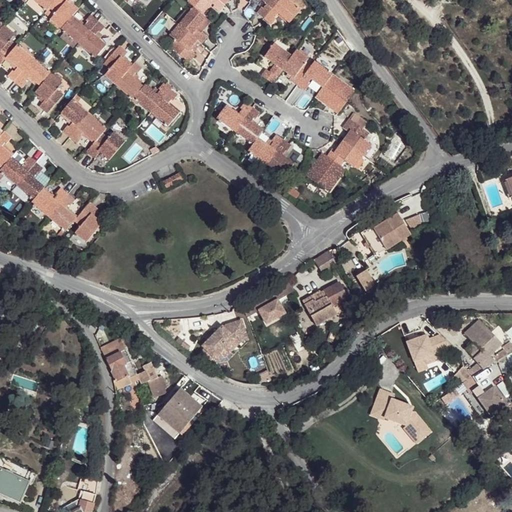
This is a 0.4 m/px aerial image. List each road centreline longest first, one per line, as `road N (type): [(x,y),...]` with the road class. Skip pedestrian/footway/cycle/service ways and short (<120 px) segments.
road 1 (unclassified): [(135,318),(208,382),(264,402),(324,377),(396,311),(511,301)]
road 2 (residential): [(0,257),(82,320),(92,342),(110,402),(105,511)]
road 3 (residential): [(0,96),(88,180),(118,183),(192,146)]
road 4 (residential): [(330,0),(446,165)]
road 5 (residential): [(198,98),(98,0)]
